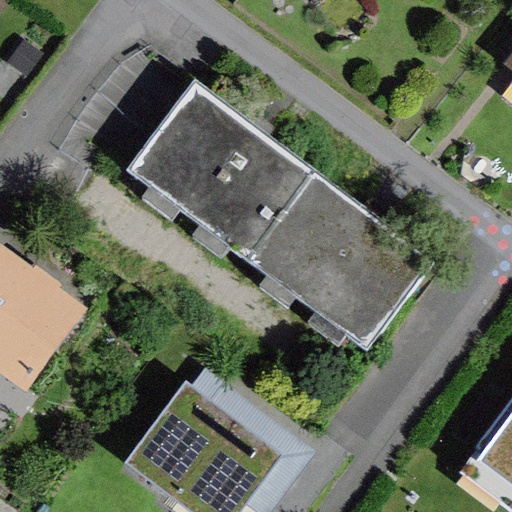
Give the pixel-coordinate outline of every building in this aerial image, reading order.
[(312,175),(193,87),(129,173),(247,262),(312,175)] [(312,175),(247,262),(367,350),(431,264),(312,175)] [(82,316),(0,258),(0,388),(20,403),(82,316)] [(170,511),(262,511),(312,448),(206,368),(123,476),(170,511)] [(511,511),(511,403),(460,472),(511,511)]
